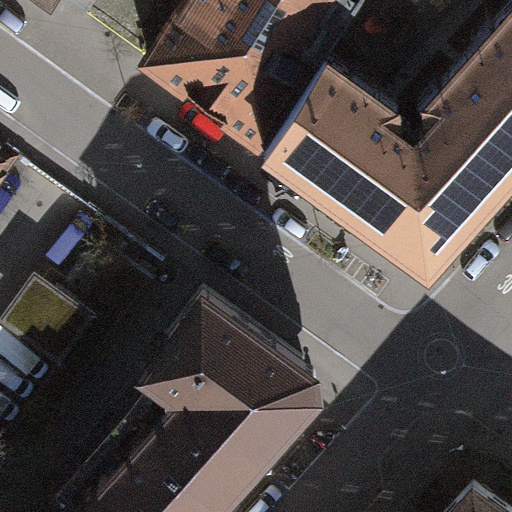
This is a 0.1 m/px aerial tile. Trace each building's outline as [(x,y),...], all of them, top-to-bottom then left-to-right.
[(92,0),(74,0),(88,9),(92,0)] [(356,0),(183,0),(148,56),(263,140),(324,46),(326,48),(356,0)] [(511,0),(501,12),(511,22),(511,0)] [(511,22),(501,12),(425,96),(426,108),(433,113),(415,131),(413,134),(484,199),(511,166),(511,22)] [(263,140),(429,260),(484,199),(413,134),(415,131),(396,117),(400,111),(399,100),(326,48),(324,46),(263,140)] [(97,309),(58,281),(22,332),(60,360),(97,309)] [(149,421),(224,488),(253,456),(271,452),(273,434),(317,384),(315,361),(204,282),(145,362),(171,382),(173,396),(149,421)] [(202,511),(224,488),(149,421),(67,511),(202,511)] [(444,511),(511,511),(511,505),(475,477),(444,511)]
